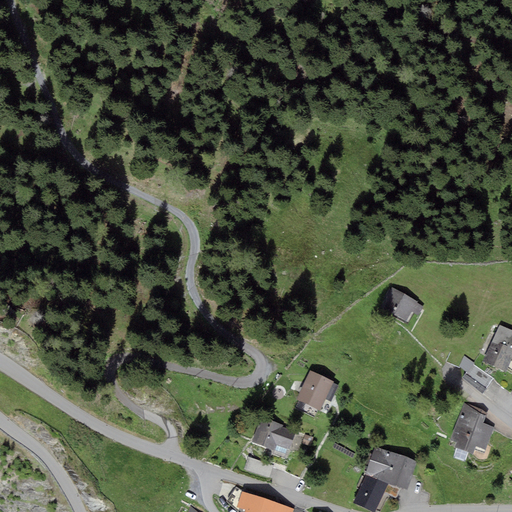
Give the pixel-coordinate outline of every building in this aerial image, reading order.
[(407,321),(411,312),(418,316),(423,307),(416,304),(417,301),(390,287),(380,307),(407,321)] [(505,372),(511,359),(511,330),(500,325),(482,362),(505,372)] [(483,394),(492,379),(493,378),(473,365),(475,363),(465,356),(459,367),(466,373),(462,378),(483,394)] [(334,381),(310,370),(296,400),(320,411),(325,399),(330,402),(338,385),(333,383),(334,381)] [(487,413),(464,403),(450,440),(457,442),(455,448),(473,453),(476,446),(485,450),(494,427),(483,423),(487,413)] [(296,432),(282,428),(283,425),(261,417),(252,442),(274,450),(276,445),(289,450),(296,432)] [(311,447),(314,437),(304,435),(302,444),(311,447)] [(416,461),(374,446),(365,475),(388,484),(407,490),(416,461)] [(244,469),(269,478),(273,465),(248,456),(244,469)] [(373,511),(374,511),(388,484),(365,475),(353,502),(373,511)] [(293,511),(294,509),(242,491),(236,506),(245,509),(244,511),(293,511)]
